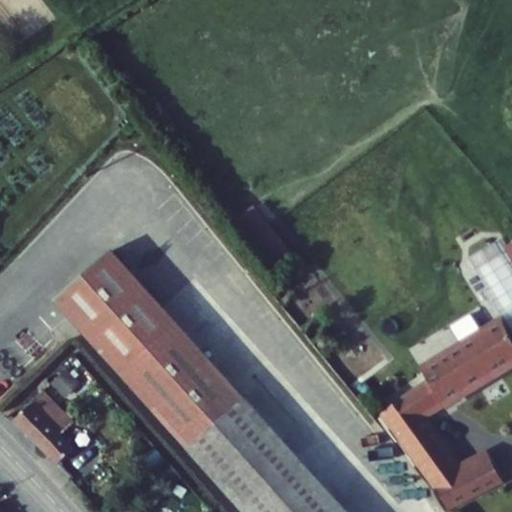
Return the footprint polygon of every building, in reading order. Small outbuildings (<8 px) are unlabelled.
[(239,219),(281,270),(297,257),(255,206),(239,219)] [(367,511),(127,242),(69,293),(266,511),(367,511)] [(446,477),(462,506),(511,481),(511,462),(504,449),(473,464),(434,408),(511,360),(511,311),(425,366),(433,379),(395,403),(446,477)] [(88,412),(58,381),(27,411),(71,455),(88,439),(75,425),(88,412)] [(141,511),(159,511),(152,503),(141,511)]
